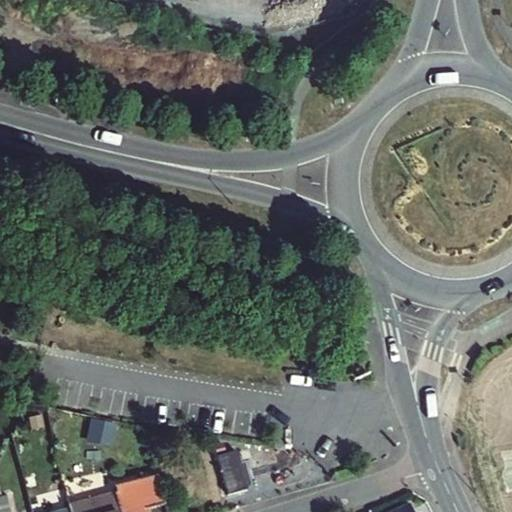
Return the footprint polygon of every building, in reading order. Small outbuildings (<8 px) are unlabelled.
[(90,439),(112,446),(119,423),(97,417),(90,439)] [(257,490),(251,469),(248,457),(232,462),(230,454),(215,458),(211,459),(221,499),(257,490)] [(63,477),(68,496),(71,511),(147,511),(165,508),(157,479),(114,490),(115,496),(116,500),(86,507),(76,474),(63,477)] [(65,511),(71,511),(68,496),(61,498),(65,511)] [(0,499),(0,511),(11,511),(8,497),(0,499)]
